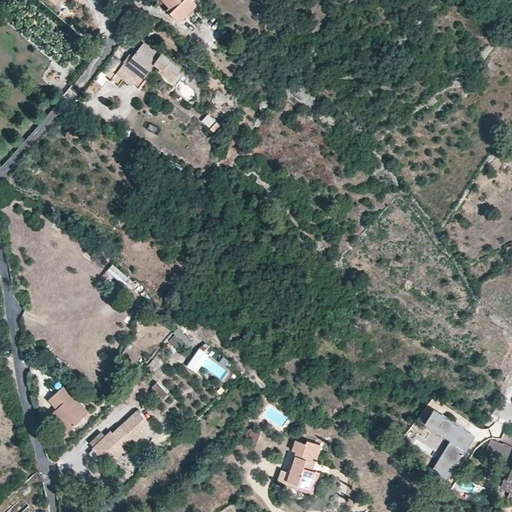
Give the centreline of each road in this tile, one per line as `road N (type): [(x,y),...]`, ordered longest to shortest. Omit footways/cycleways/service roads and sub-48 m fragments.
road 1 (residential): [(0,247),(53,511)]
road 2 (residential): [(0,177),(93,68),(129,0)]
road 3 (track): [(509,417),(511,385),(439,351),(414,351),(359,319)]
